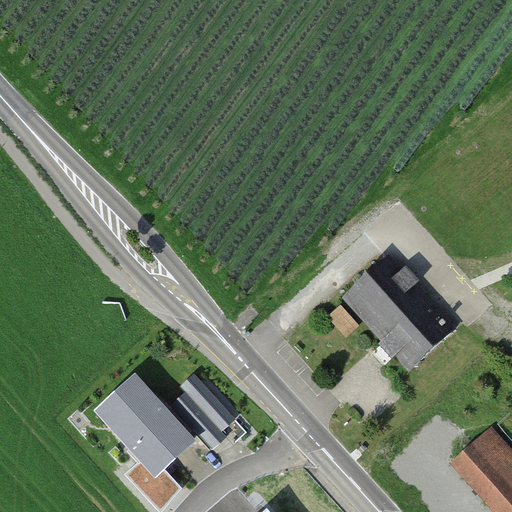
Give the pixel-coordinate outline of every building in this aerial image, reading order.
[(390,258),(346,298),(411,370),(455,329),(390,258)] [(342,308),(330,318),(347,337),(358,327),(342,308)] [(174,408),(211,449),(225,436),(219,431),(233,418),(196,377),(182,390),(187,396),(174,408)] [(192,445),(136,383),(102,414),(144,461),(126,477),(140,492),(192,445)] [(511,511),(511,462),(487,435),(456,463),(500,511),(511,511)]
